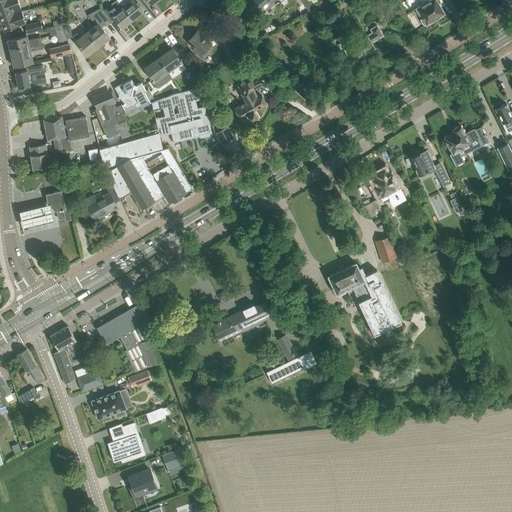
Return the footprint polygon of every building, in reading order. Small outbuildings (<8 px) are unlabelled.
[(0,0),(0,15),(13,11),(21,8),(17,0),(0,0)] [(102,10),(103,13),(110,22),(115,18),(122,27),(132,19),(116,0),(111,4),(113,6),(109,9),(107,7),(103,11),(102,10)] [(116,0),(132,19),(142,11),(133,0),(116,0)] [(255,0),(264,10),(276,0),(255,0)] [(309,0),(299,0),(309,11),(315,7),(309,0)] [(426,25),(444,14),(435,0),(430,0),(416,9),(422,18),(421,19),(424,24),(425,23),(426,25)] [(95,26),(87,33),(97,45),(103,40),(104,41),(109,37),(101,28),(104,25),(105,26),(110,22),(103,13),(102,10),(101,8),(87,15),(95,26)] [(400,8),(395,11),(398,17),(403,14),(400,8)] [(13,11),(0,15),(0,20),(4,31),(18,26),(25,23),(21,10),(13,13),(13,11)] [(40,21),(25,25),(27,33),(42,29),(40,21)] [(64,32),(63,27),(62,25),(54,28),(56,34),(64,32)] [(67,38),(72,36),(68,25),(63,27),(64,32),(67,38)] [(196,49),(194,51),(201,57),(207,51),(204,48),(209,42),(208,41),(216,33),(207,25),(199,33),(197,31),(188,41),(193,46),(194,48),(195,47),(196,49)] [(373,32),(354,43),(349,36),(340,41),(351,61),(374,47),(371,42),(383,36),(377,25),(371,29),(373,32)] [(56,34),(58,44),(67,40),(67,38),(64,32),(56,34)] [(97,45),(87,33),(81,38),(77,33),(72,36),(87,54),(86,53),(97,45)] [(26,35),(8,39),(10,50),(42,43),(40,37),(27,40),(26,35)] [(227,37),(220,40),(225,52),(233,48),(227,37)] [(10,50),(14,67),(33,63),(30,51),(43,48),(42,43),(10,50)] [(69,44),(49,49),(51,57),(71,52),(69,44)] [(159,59),(167,71),(174,66),(179,73),(186,68),(172,49),(159,59)] [(161,75),(167,71),(159,59),(145,68),(159,87),(166,82),(161,75)] [(67,65),(61,66),(64,80),(69,79),(67,65)] [(41,72),(27,74),(27,70),(15,72),(16,78),(19,77),(19,80),(29,78),(29,81),(42,78),(41,72)] [(247,116),(250,120),(251,122),(258,117),(254,110),(266,103),(261,95),(257,97),(252,89),(262,84),(256,74),(236,86),(245,101),(234,108),(241,120),(247,116)] [(18,88),(43,84),(42,78),(29,81),(29,78),(19,80),(19,77),(16,78),(18,88)] [(138,84),(136,83),(133,82),(131,79),(124,83),(124,82),(114,87),(119,95),(119,96),(118,96),(118,97),(118,98),(118,99),(119,99),(120,99),(121,99),(126,109),(135,104),(137,107),(140,106),(139,104),(144,102),(149,99),(144,91),(146,91),(141,82),(138,84)] [(154,101),(159,120),(162,135),(171,133),(173,143),(200,136),(199,134),(209,132),(210,132),(211,132),(200,87),(175,93),(154,101)] [(96,110),(100,120),(107,137),(120,132),(122,137),(131,134),(125,120),(117,123),(116,120),(110,106),(109,105),(114,102),(110,93),(98,99),(101,107),(96,110)] [(110,106),(116,120),(117,123),(125,120),(127,119),(124,113),(126,112),(121,105),(115,107),(114,104),(110,106)] [(502,121),(501,122),(507,134),(511,131),(511,111),(510,112),(507,104),(496,109),(502,121)] [(44,119),(44,120),(47,139),(53,138),(54,143),(56,152),(63,151),(72,149),(70,141),(66,141),(65,132),(67,132),(69,140),(89,136),(86,120),(85,116),(65,120),(66,124),(63,125),(62,120),(61,116),(44,119)] [(488,141),(481,128),(475,131),(474,129),(465,134),(460,125),(454,129),(454,131),(453,131),(454,133),(444,138),(452,153),(450,154),(456,165),(464,161),(459,150),(465,147),(464,144),(478,137),(482,144),(488,141)] [(169,200),(191,187),(184,174),(183,174),(167,147),(162,149),(159,132),(99,149),(102,161),(111,181),(115,190),(119,198),(120,197),(132,190),(141,207),(164,193),(169,200)] [(46,144),(29,147),(31,155),(30,155),(33,169),(50,166),(46,144)] [(511,152),(508,144),(498,148),(509,170),(511,168),(511,152)] [(91,161),(100,159),(98,150),(89,152),(91,161)] [(450,184),(440,163),(435,166),(433,162),(432,162),(426,150),(420,153),(420,152),(409,157),(418,176),(427,172),(428,173),(435,170),(438,178),(443,187),(450,184)] [(377,187),(375,188),(383,202),(388,199),(392,205),(405,198),(404,196),(405,196),(399,186),(397,187),(393,180),(392,180),(389,174),(387,175),(384,170),(377,174),(376,174),(378,177),(374,179),(377,187)] [(83,200),(86,205),(94,219),(102,214),(103,215),(117,207),(109,193),(115,190),(111,181),(105,185),(109,193),(98,199),(95,193),(83,200)] [(48,203),(49,204),(54,211),(57,211),(59,219),(70,217),(70,219),(71,219),(67,203),(64,204),(61,190),(46,194),(48,203)] [(376,201),(365,207),(370,218),(375,215),(376,218),(382,215),(376,201)] [(19,214),(23,231),(54,223),(51,206),(19,214)] [(383,262),(394,258),(387,237),(385,238),(384,237),(379,239),(380,240),(376,241),(383,262)] [(395,247),(398,258),(407,255),(404,244),(395,247)] [(356,263),(328,276),(336,294),(338,293),(339,295),(346,292),(345,290),(351,287),(374,335),(385,330),(387,335),(394,332),(391,327),(401,322),(376,270),(365,275),(362,267),(359,268),(356,263)] [(188,287),(197,302),(213,292),(204,277),(188,287)] [(220,321),(216,322),(217,324),(219,325),(224,335),(240,327),(242,332),(258,324),(257,321),(272,314),(266,302),(255,307),(254,304),(253,304),(254,305),(243,310),(243,309),(242,309),(243,311),(220,321)] [(96,327),(107,346),(121,338),(127,349),(125,350),(135,371),(165,360),(155,335),(138,303),(96,327)] [(67,325),(50,335),(58,350),(54,352),(66,382),(66,383),(74,378),(63,346),(75,339),(67,325)] [(285,335),(277,340),(288,358),(296,353),(285,335)] [(106,350),(112,365),(121,362),(115,347),(106,350)] [(37,383),(44,380),(27,349),(17,354),(26,371),(29,369),(37,383)] [(299,358),(267,373),(272,382),(303,367),(299,358)] [(147,370),(128,377),(132,386),(151,379),(147,370)] [(0,371),(0,387),(5,396),(11,393),(0,371)] [(82,391),(98,385),(97,385),(92,371),(77,377),(82,391)] [(33,387),(18,395),(23,403),(38,395),(33,387)] [(119,390),(91,401),(98,419),(115,412),(117,417),(125,413),(123,409),(126,408),(119,390)] [(165,416),(162,407),(149,412),(152,421),(165,416)] [(108,444),(107,444),(112,460),(113,460),(114,461),(122,458),(123,460),(123,461),(133,457),(131,452),(141,449),(136,434),(138,433),(134,422),(122,426),(121,423),(109,428),(113,441),(107,442),(108,444)] [(167,468),(182,462),(177,449),(162,454),(167,468)] [(149,469),(129,477),(131,483),(127,485),(133,499),(143,495),(141,491),(156,486),(152,477),(149,469)]
